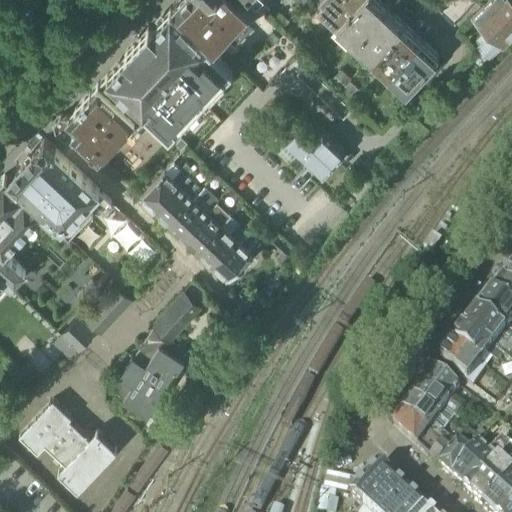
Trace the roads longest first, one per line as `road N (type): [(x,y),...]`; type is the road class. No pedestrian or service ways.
road 1 (residential): [(235,309),(31,117)]
road 2 (residential): [(511,234),(365,425)]
road 3 (tertiary): [(31,117),(138,0)]
road 4 (residential): [(365,425),(453,511)]
